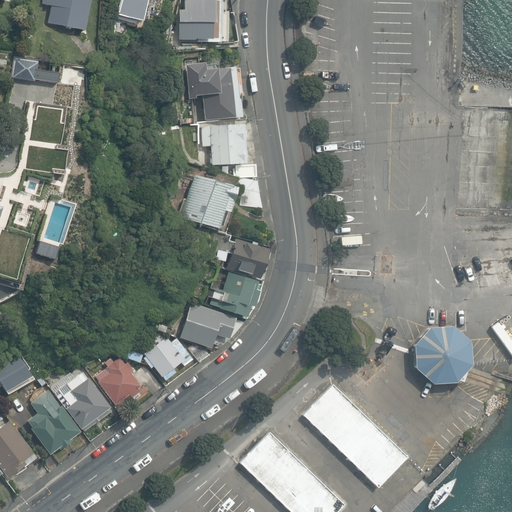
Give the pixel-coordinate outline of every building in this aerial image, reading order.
[(40,0),(40,2),(49,4),(45,21),(82,28),(87,0),(40,0)] [(218,42),(218,0),(181,0),(182,10),(177,10),(176,39),(196,39),(196,42),(218,42)] [(34,58),(12,56),(10,77),(33,79),(34,58)] [(200,64),(181,65),(184,99),(200,98),(202,120),(236,117),(232,68),(201,70),(200,64)] [(31,103),(30,116),(33,116),(32,124),(30,124),(29,132),(45,134),(45,144),(62,145),(64,119),(71,119),(72,107),(68,106),(69,93),(71,93),(72,82),(38,79),(38,86),(33,86),(32,97),(34,97),(34,104),(31,103)] [(240,125),(199,127),(200,146),(208,146),(209,165),(242,164),(240,125)] [(41,165),(24,162),(22,174),(39,177),(41,165)] [(230,188),(190,176),(178,219),(218,230),(230,188)] [(0,228),(8,202),(0,199),(0,228)] [(265,249),(233,239),(223,269),(255,279),(265,249)] [(213,286),(207,304),(242,317),(246,307),(251,308),(257,292),(251,290),(253,282),(225,272),(220,289),(213,286)] [(232,317),(190,302),(178,337),(207,348),(212,334),(224,339),(232,317)] [(466,340),(448,325),(424,327),(409,344),(410,368),(428,384),(451,383),(453,380),(459,382),(462,370),(467,365),(466,340)] [(165,336),(141,354),(158,377),(182,359),(165,336)] [(21,355),(0,368),(0,380),(8,392),(34,375),(21,355)] [(111,372),(99,381),(116,404),(130,393),(133,396),(147,385),(131,364),(128,366),(120,356),(106,366),(111,372)] [(112,406),(90,377),(72,391),(78,398),(67,406),(83,428),(112,406)] [(406,455),(330,383),(300,415),(375,487),(406,455)] [(81,431),(48,388),(30,402),(38,412),(27,421),(51,453),(81,431)] [(11,419),(0,426),(0,464),(9,476),(38,455),(11,419)] [(335,511),(343,504),(267,431),(236,463),(287,511),(335,511)] [(37,458),(28,464),(38,479),(47,473),(37,458)]
